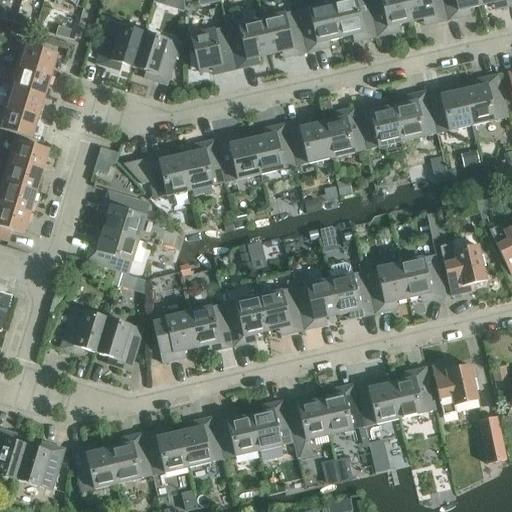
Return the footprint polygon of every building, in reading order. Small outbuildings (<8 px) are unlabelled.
[(312,0),(314,8),(296,12),(306,54),(322,51),(322,50),(319,50),(317,44),(340,39),(330,0),(312,0)] [(330,0),(340,39),(362,34),(364,40),(361,41),(377,38),(367,0),(330,0)] [(405,0),(367,0),(377,38),(392,34),(389,34),(388,28),(410,23),(405,0)] [(442,0),(405,0),(410,23),(433,17),(434,24),(432,24),(432,25),(447,21),(442,0)] [(479,0),(442,0),(447,21),(463,18),(463,17),(460,18),(458,12),(481,6),(479,0)] [(511,0),(479,0),(481,6),(503,1),(505,7),(502,8),(502,9),(511,6),(511,0)] [(2,20),(15,24),(18,15),(5,11),(2,20)] [(296,12),(261,20),(269,55),(292,50),(293,56),(291,57),(291,58),(306,54),(296,12)] [(18,15),(15,24),(27,28),(30,19),(18,15)] [(261,20),(226,28),(236,71),(251,67),(251,66),(248,67),(247,60),(269,55),(261,20)] [(112,62),(134,69),(144,34),(109,23),(96,65),(112,70),(112,69),(110,68),(112,62)] [(56,36),(69,40),(71,31),(58,27),(56,36)] [(236,71),(226,28),(190,37),(194,53),(190,53),(191,71),(198,70),(198,72),(221,67),(223,73),(220,73),(220,74),(236,71)] [(144,34),(134,69),(156,75),(154,81),(151,81),(167,86),(179,44),(144,34)] [(22,45),(16,66),(51,77),(57,55),(48,52),(49,49),(38,46),(37,49),(22,45)] [(16,66),(10,86),(45,97),(51,77),(16,66)] [(486,86),(464,91),(472,126),(508,118),(498,76),(482,79),(482,80),(485,80),(486,86)] [(10,86),(3,107),(38,118),(45,97),(10,86)] [(442,88),(427,92),(437,135),(472,126),(464,91),(441,96),(440,90),(442,89),(442,88)] [(416,102),(393,107),(402,143),(437,135),(427,92),(411,96),(412,96),(414,96),(416,102)] [(372,105),(356,108),(366,151),(402,143),(393,107),(371,112),(369,106),(372,105)] [(38,118),(3,107),(0,118),(0,129),(32,139),(38,118)] [(345,118),(323,123),(331,159),(366,151),(356,108),(341,112),(341,113),(343,112),(345,118)] [(301,121),(286,125),(296,167),(331,159),(323,123),(300,129),(299,122),(301,122),(301,121)] [(274,135),(252,140),(260,175),(296,167),(286,125),(270,128),(270,129),(273,128),(274,135)] [(231,137),(215,141),(225,184),(260,175),(252,140),(230,145),(228,139),(231,138),(231,137)] [(14,140),(8,161),(43,172),(49,151),(14,140)] [(204,151),(182,156),(190,192),(225,184),(215,141),(200,145),(202,145),(204,151)] [(110,174),(119,152),(103,146),(95,168),(110,174)] [(190,192),(182,156),(159,161),(158,155),(160,155),(160,154),(144,157),(145,160),(123,165),(141,185),(150,183),(154,200),(190,192)] [(8,161),(1,182),(36,192),(43,172),(8,161)] [(1,182),(0,186),(0,203),(30,213),(36,192),(1,182)] [(110,207),(104,229),(139,240),(149,205),(108,192),(103,208),(104,208),(104,206),(110,207)] [(298,214),(321,207),(318,197),(295,203),(298,214)] [(493,215),(487,197),(474,199),(481,221),(493,215)] [(30,213),(0,203),(0,239),(8,242),(12,231),(24,235),(30,213)] [(426,217),(432,240),(445,237),(439,214),(426,217)] [(488,231),(511,276),(511,275),(511,227),(504,231),(501,225),(488,231)] [(139,240),(104,229),(97,252),(91,250),(92,247),(91,247),(86,262),(128,275),(139,240)] [(478,246),(455,251),(453,244),(439,247),(451,297),(467,293),(467,292),(464,293),(463,287),(486,281),(483,267),(486,267),(483,256),(480,256),(478,246)] [(435,256),(399,264),(408,300),(430,294),(432,301),(429,301),(429,302),(445,298),(435,256)] [(399,264),(364,272),(374,315),(389,311),(389,310),(387,311),(385,305),(408,300),(399,264)] [(331,280),(329,280),(337,316),(360,311),(361,317),(358,317),(359,318),(374,315),(364,272),(352,275),(350,268),(345,265),(333,267),(330,273),(331,280)] [(329,280),(294,289),(303,331),(319,328),(319,327),(316,327),(315,321),(337,316),(329,280)] [(125,289),(122,303),(142,307),(145,293),(125,289)] [(294,289),(258,297),(267,332),(289,327),(291,333),(288,334),(288,335),(303,331),(294,289)] [(13,298),(0,293),(0,330),(3,331),(13,298)] [(258,297),(223,305),(233,347),(248,344),(248,343),(246,344),(244,337),(267,332),(258,297)] [(223,305),(188,313),(196,349),(219,343),(220,350),(217,350),(217,351),(233,347),(223,305)] [(75,347),(97,354),(108,319),(72,309),(60,350),(75,355),(76,354),(73,354),(75,347)] [(196,349),(188,313),(152,322),(162,364),(178,360),(175,360),(174,354),(196,349)] [(108,319),(97,354),(119,361),(117,367),(114,366),(114,367),(130,372),(143,330),(108,319)] [(447,364),(431,367),(443,417),(456,414),(455,407),(474,402),(482,437),(500,433),(490,390),(476,394),(475,391),(478,390),(476,379),(473,380),(469,366),(446,371),(445,365),(448,364),(447,364)] [(492,370),(497,391),(510,388),(505,367),(492,370)] [(413,379),(391,384),(399,419),(435,411),(425,369),(409,372),(409,373),(412,373),(413,379)] [(370,382),(354,385),(364,428),(399,419),(391,384),(369,389),(367,383),(370,382)] [(343,395),(320,400),(329,436),(364,428),(354,385),(339,389),(342,389),(343,395)] [(283,401),(293,444),(297,460),(313,456),(309,440),(329,436),(320,400),(298,405),(297,399),(299,399),(299,398),(283,401)] [(273,411),(250,417),(258,452),(293,444),(283,401),(268,405),(268,406),(271,405),(273,411)] [(229,414),(213,418),(223,460),(258,452),(250,417),(227,422),(226,416),(229,415),(229,414)] [(202,428),(179,433),(187,469),(223,460),(213,418),(198,421),(198,422),(201,422),(202,428)] [(0,475),(17,481),(27,446),(5,439),(7,433),(10,434),(10,433),(0,430),(0,475)] [(158,431),(142,434),(152,477),(187,469),(179,433),(157,438),(156,432),(158,431)] [(131,444),(109,449),(117,485),(152,477),(142,434),(127,438),(127,439),(130,438),(131,444)] [(27,446),(17,481),(52,492),(64,450),(49,445),(48,446),(51,447),(49,453),(27,446)] [(117,485),(109,449),(87,454),(85,448),(88,448),(88,447),(72,451),(81,493),(117,485)] [(184,492),(186,509),(197,508),(195,491),(184,492)]
